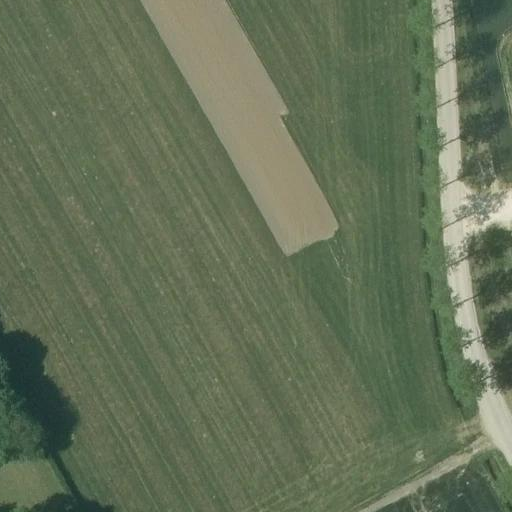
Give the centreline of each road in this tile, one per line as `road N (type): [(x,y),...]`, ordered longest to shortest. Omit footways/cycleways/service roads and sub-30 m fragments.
road 1 (unclassified): [(511,454),(471,350),(454,215)]
road 2 (unclassified): [(454,215),(443,0)]
